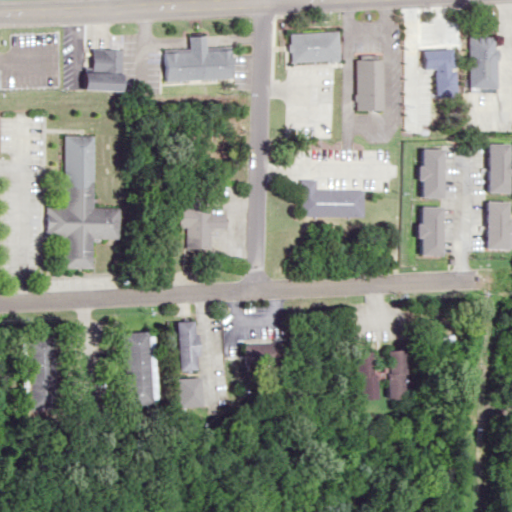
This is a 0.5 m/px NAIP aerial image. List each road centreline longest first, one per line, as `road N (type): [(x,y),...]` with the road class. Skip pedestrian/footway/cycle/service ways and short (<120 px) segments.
road 1 (residential): [(0,301),(472,276)]
road 2 (residential): [(261,1),(250,289)]
road 3 (residential): [(0,12),(277,0)]
